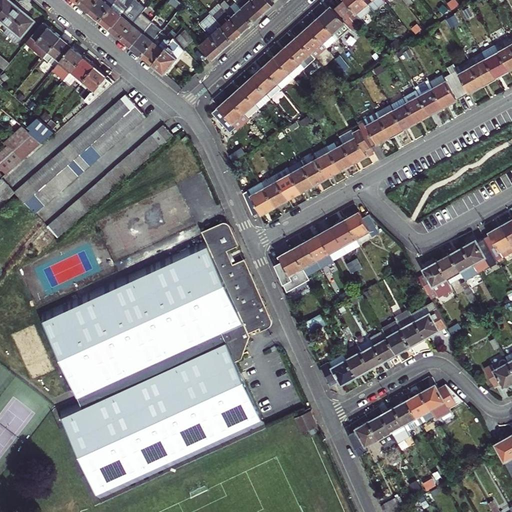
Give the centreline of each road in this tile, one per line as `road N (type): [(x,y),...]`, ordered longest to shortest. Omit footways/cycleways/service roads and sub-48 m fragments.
road 1 (residential): [(329,417),(429,362),(446,367),(496,412),(511,408)]
road 2 (residential): [(253,244),(329,417)]
road 3 (residential): [(358,185),(422,240),(511,193)]
road 4 (residential): [(511,100),(358,185)]
road 5 (residential): [(52,0),(182,107)]
road 6 (residential): [(301,0),(182,107)]
road 7 (residential): [(182,107),(209,144),(253,244)]
road 8 (residential): [(358,185),(253,244)]
